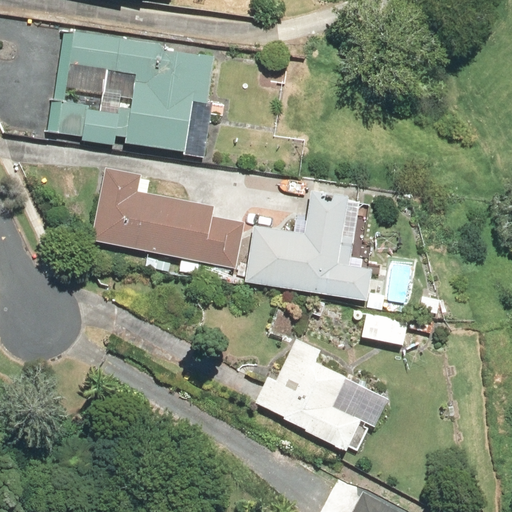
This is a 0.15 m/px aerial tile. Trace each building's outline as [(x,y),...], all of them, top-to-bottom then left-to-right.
[(211,105),(216,61),(216,57),(168,51),(168,43),(62,31),(51,136),(84,140),(83,145),(119,149),(121,140),(131,141),(130,149),(192,156),(198,104),(211,105)] [(97,244),(241,266),(247,227),(218,222),(220,210),(139,197),(143,177),(109,171),(97,244)] [(258,228),(248,284),(373,301),(377,271),(366,269),(366,261),(355,260),(363,205),(356,204),(358,193),(317,187),(312,223),(298,221),(296,233),(258,228)] [(448,299),(423,299),(422,321),(447,322),(448,299)] [(365,340),(368,340),(409,345),(413,321),(368,315),(365,340)] [(259,405),(262,407),(352,454),(367,426),(377,431),(393,403),(321,365),(327,355),(304,342),(282,383),(273,379),(259,405)] [(409,511),(368,489),(355,511),(409,511)]
